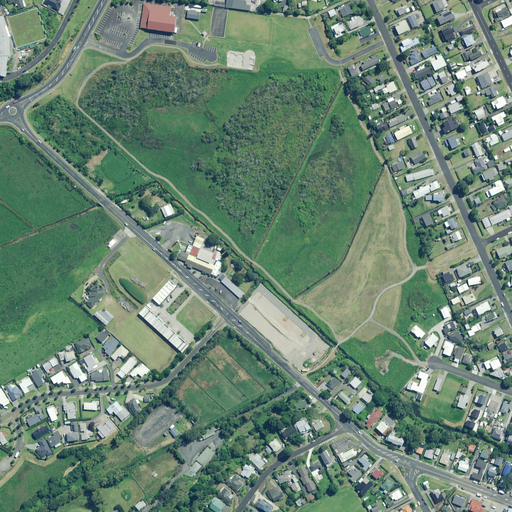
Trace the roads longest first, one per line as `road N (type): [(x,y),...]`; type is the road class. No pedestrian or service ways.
road 1 (residential): [(479,245),(369,0)]
road 2 (secondary): [(226,315),(32,136)]
road 3 (residential): [(10,414),(51,395),(163,381),(226,315)]
road 4 (secondary): [(346,422),(226,315)]
road 5 (residential): [(237,511),(272,467),(346,422)]
